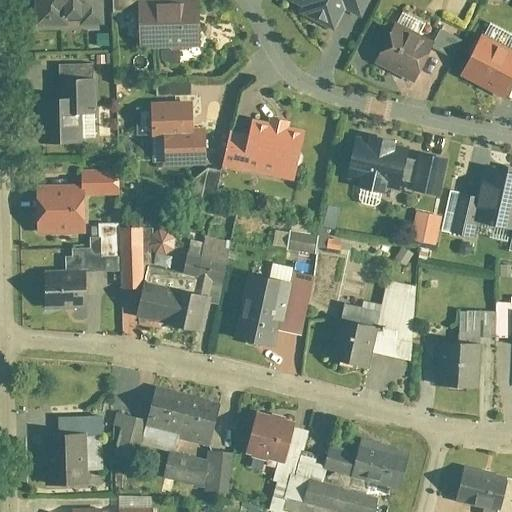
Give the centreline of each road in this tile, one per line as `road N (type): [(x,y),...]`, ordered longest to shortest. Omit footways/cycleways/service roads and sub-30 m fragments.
road 1 (residential): [(442,437),(132,356),(5,338)]
road 2 (residential): [(225,0),(290,89),(511,141)]
road 3 (residential): [(1,157),(5,338)]
road 4 (residential): [(5,338),(7,511)]
